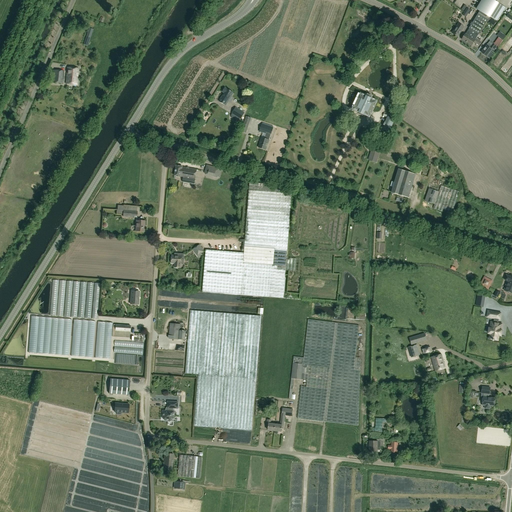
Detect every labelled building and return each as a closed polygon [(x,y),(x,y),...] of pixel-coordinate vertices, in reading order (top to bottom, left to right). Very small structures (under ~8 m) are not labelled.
[(480,0),(483,2),(477,10),(479,12),(469,29),(465,35),(462,40),(472,46),(474,42),(479,45),(481,43),(475,39),(478,35),(479,35),(490,17),(497,5),(490,0),(480,0)] [(466,17),(470,10),(467,8),(462,15),(466,17)] [(349,24),(346,33),(358,36),(361,27),(349,24)] [(458,24),(452,33),(458,37),(464,28),(458,24)] [(87,46),(93,29),(89,28),(83,44),(87,46)] [(347,35),(343,52),(349,54),(354,36),(347,35)] [(487,57),(492,50),(494,51),(497,47),(493,44),(490,48),(487,46),(481,52),(487,57)] [(67,68),(66,83),(77,84),(78,69),(67,68)] [(63,83),(64,71),(53,70),(52,82),(63,83)] [(225,93),(221,99),(219,102),(225,105),(233,93),(225,88),(222,92),(225,93)] [(353,109),(369,117),(376,102),(360,95),(353,109)] [(241,119),(244,113),(236,107),(232,114),(239,118),(236,122),(238,123),(240,119),(241,119)] [(388,135),(395,120),(388,117),(385,122),(383,126),(381,132),(388,135)] [(246,133),(249,123),(244,122),(241,132),(246,133)] [(259,132),(266,134),(264,139),(261,138),(260,141),(258,148),(265,150),(269,140),(270,136),(273,128),(262,124),(259,132)] [(220,169),(206,165),(204,173),(218,177),(220,169)] [(175,176),(180,177),(183,177),(182,182),(194,184),(197,170),(181,167),(176,166),(175,176)] [(415,175),(399,170),(392,193),(408,198),(415,175)] [(265,184),(249,183),(244,253),(206,250),(202,291),(241,294),(283,298),(291,192),(280,191),(280,188),(264,187),(265,184)] [(422,194),(425,185),(419,183),(415,192),(422,194)] [(459,192),(441,186),(439,191),(434,204),(433,208),(451,215),(459,192)] [(428,202),(434,204),(439,191),(433,189),(428,202)] [(144,232),(145,221),(136,221),(136,231),(144,232)] [(202,256),(200,253),(203,251),(200,246),(195,250),(199,255),(197,256),(199,258),(202,256)] [(182,256),(172,256),(171,263),(175,263),(175,267),(181,268),(182,256)] [(479,285),(488,290),(493,281),(484,277),(479,285)] [(132,291),(131,304),(138,305),(140,292),(132,291)] [(190,311),(188,331),(188,340),(185,373),(197,374),(194,425),(251,430),(261,316),(190,311)] [(356,320),(365,321),(365,313),(363,313),(363,312),(356,311),(356,320)] [(494,341),(494,340),(498,340),(499,336),(502,335),(504,329),(502,328),(503,323),(498,322),(499,319),(501,313),(487,311),(486,317),(494,318),(493,324),(492,324),(491,329),(489,328),(488,334),(490,334),(489,339),(493,340),(493,341),(494,341)] [(30,314),(27,351),(47,353),(48,347),(54,345),(55,350),(55,348),(54,342),(54,339),(54,337),(54,336),(54,333),(51,333),(54,332),(54,330),(58,330),(59,328),(65,328),(60,330),(69,330),(70,319),(60,318),(60,317),(30,314)] [(92,357),(94,320),(73,319),(70,355),(92,357)] [(294,357),(289,399),(295,400),(295,395),(292,395),(294,379),(306,380),(307,380),(306,385),(301,385),(301,387),(298,419),(358,426),(361,358),(355,358),(359,326),(320,321),(308,320),(304,358),(294,357)] [(179,330),(180,331),(180,324),(170,324),(168,339),(178,340),(179,330)] [(412,337),(414,344),(426,340),(425,334),(412,337)] [(142,355),(142,342),(114,341),(113,345),(113,352),(112,358),(141,359),(141,355),(142,355)] [(420,355),(417,345),(408,347),(411,358),(420,355)] [(445,368),(441,355),(431,358),(435,371),(445,368)] [(415,362),(419,361),(419,368),(424,368),(423,360),(420,360),(420,358),(415,358),(415,362)] [(110,379),(109,394),(129,395),(130,380),(110,379)] [(484,397),(483,406),(485,406),(485,409),(490,409),(490,406),(494,406),(495,398),(488,397),(488,394),(490,394),(491,387),(483,387),(482,393),(485,393),(484,397)] [(178,402),(168,402),(167,408),(166,409),(165,411),(164,411),(162,412),(162,418),(165,418),(165,421),(174,421),(174,412),(173,411),(173,408),(178,409),(178,402)] [(121,412),(128,413),(129,404),(115,403),(114,412),(117,412),(117,414),(121,415),(121,412)] [(280,425),(275,425),(275,431),(281,432),(281,429),(284,429),(285,416),(292,416),(293,409),(282,408),(282,414),(281,414),(280,425)] [(266,427),(268,427),(268,430),(275,431),(275,425),(271,424),(271,420),(267,419),(266,427)] [(377,450),(380,450),(380,446),(383,446),(384,440),(381,439),(382,436),(379,436),(380,432),(382,432),(382,426),(375,426),(375,432),(371,431),(371,436),(377,436),(377,442),(370,441),(369,452),(377,452),(377,450)] [(398,453),(398,442),(391,442),(391,446),(388,445),(388,449),(391,450),(390,453),(398,453)] [(172,469),(173,455),(165,454),(163,468),(172,469)] [(179,455),(177,476),(200,478),(202,457),(179,455)] [(173,489),(185,490),(185,483),(174,481),(173,489)]
